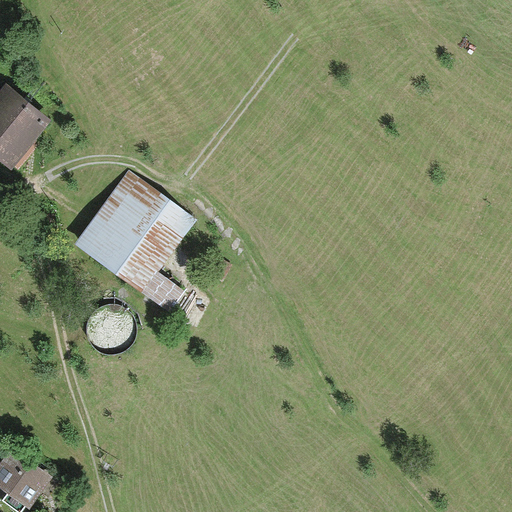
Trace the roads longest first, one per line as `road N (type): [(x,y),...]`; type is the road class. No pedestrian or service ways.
road 1 (track): [(110,511),(37,225),(39,179),(65,162),(119,152),(186,186),(240,235),(337,411)]
road 2 (track): [(440,511),(369,437),(283,381),(199,310)]
road 3 (track): [(296,36),(186,186)]
